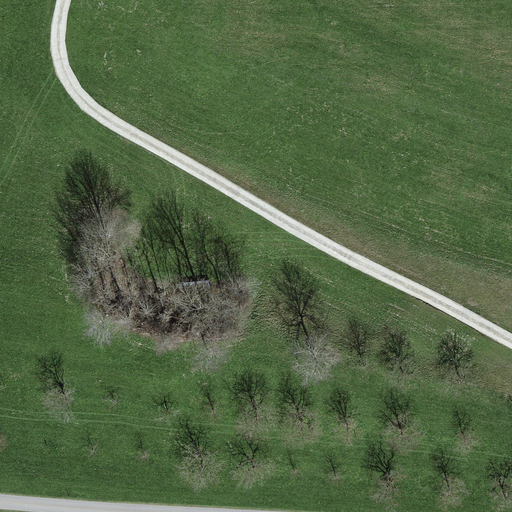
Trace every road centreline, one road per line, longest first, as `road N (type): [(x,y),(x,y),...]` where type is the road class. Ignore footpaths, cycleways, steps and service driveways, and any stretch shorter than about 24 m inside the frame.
road 1 (track): [(71,0),(54,91),(511,342)]
road 2 (unclassified): [(0,502),(140,511)]
